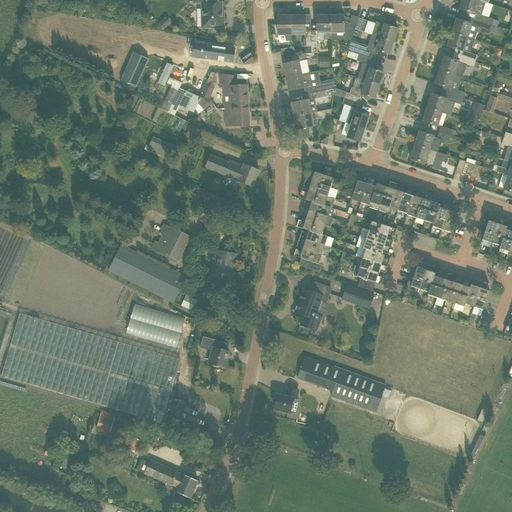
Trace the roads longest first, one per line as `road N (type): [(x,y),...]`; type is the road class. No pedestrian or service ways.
road 1 (tertiary): [(204,511),(242,412),(275,240),(280,151)]
road 2 (residential): [(258,1),(366,3),(421,15)]
road 3 (residential): [(372,164),(421,15)]
road 4 (tertiary): [(280,151),(258,1)]
